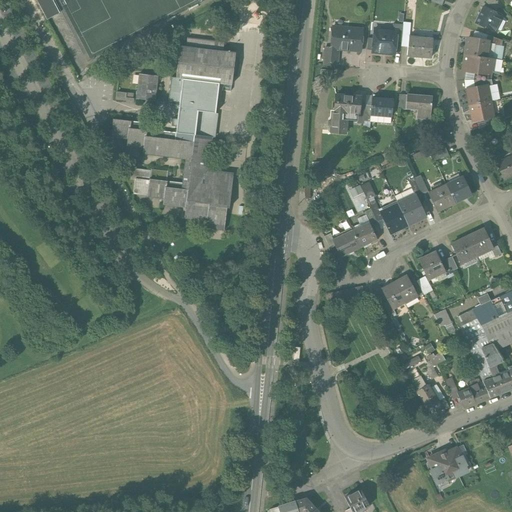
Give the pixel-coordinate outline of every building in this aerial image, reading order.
[(60,14),(52,0),(36,0),(47,20),(60,14)] [(496,11),(500,7),(493,0),(487,0),(486,3),(496,11)] [(495,12),(483,7),(475,25),(484,28),(484,27),(496,32),(502,18),(494,14),(495,12)] [(401,43),(402,35),(403,25),(393,24),(392,31),(396,31),(395,42),(401,43)] [(362,30),(332,27),(331,48),(330,49),(338,50),(360,52),(362,30)] [(392,31),(374,29),(374,39),(373,51),(372,53),(394,55),(395,42),(396,31),(392,31)] [(408,47),(408,38),(409,38),(409,36),(402,35),(401,43),(401,47),(408,47)] [(502,47),(503,41),(487,36),(485,41),(485,43),(495,45),(495,46),(502,47)] [(433,40),(423,39),(423,40),(409,38),(408,38),(408,47),(407,56),(415,57),(422,58),(423,57),(431,58),(433,40)] [(167,109),(180,110),(177,134),(157,131),(157,125),(113,120),(110,138),(127,140),(126,147),(142,149),(142,155),(176,159),(177,151),(185,152),(181,184),(166,182),(167,172),(150,169),(150,171),(130,169),(129,179),(135,180),(133,194),(146,196),(146,197),(162,199),(161,205),(184,208),(183,219),(205,222),(205,229),(222,231),(225,208),(228,209),(232,174),(208,171),(214,114),(218,84),(231,86),(235,54),(222,52),(223,43),(187,39),(186,48),(180,47),(176,79),(171,78),(167,109)] [(485,41),(468,39),(465,55),(493,60),(495,46),(495,45),(485,43),(485,41)] [(338,50),(330,49),(331,48),(325,48),(323,66),(337,67),(338,50)] [(493,60),(465,55),(462,71),(474,73),(490,75),(490,74),(493,60)] [(157,77),(139,74),(136,100),(154,102),(157,77)] [(492,86),(491,80),(473,81),(474,89),(487,86),(487,87),(492,86)] [(474,89),(466,90),(469,106),(490,102),(487,87),(487,86),(474,89)] [(431,97),(407,95),(407,96),(399,95),(398,109),(419,111),(418,119),(429,120),(431,97)] [(360,98),(336,96),(334,113),(335,113),(334,120),(343,121),(344,114),(357,115),(358,115),(359,105),(360,98)] [(392,101),(372,99),(371,107),(371,116),(391,117),(392,101)] [(490,102),(469,106),(472,121),(483,119),(493,117),(490,102)] [(358,115),(357,115),(357,124),(363,125),(364,122),(365,106),(359,105),(358,115)] [(357,124),(357,115),(344,114),(343,121),(334,120),(335,113),(334,113),(332,113),(331,133),(346,135),(347,123),(357,124)] [(493,117),(483,119),(484,127),(501,121),(500,115),(493,117)] [(390,124),(391,117),(371,116),(370,123),(390,124)] [(440,139),(427,145),(430,151),(442,145),(440,139)] [(442,145),(430,151),(435,163),(448,157),(442,145)] [(511,157),(497,164),(503,179),(511,175),(511,157)] [(327,162),(314,163),(316,189),(328,180),(327,162)] [(420,176),(414,179),(421,194),(428,192),(420,176)] [(462,178),(446,186),(455,204),(470,196),(462,178)] [(414,179),(409,183),(415,196),(421,194),(414,179)] [(383,221),(379,213),(380,213),(373,199),(375,198),(368,182),(360,186),(371,210),(378,223),(383,221)] [(446,186),(428,194),(437,212),(455,204),(446,186)] [(415,196),(398,205),(408,226),(425,218),(415,196)] [(380,213),(379,213),(383,221),(390,235),(408,226),(398,205),(380,213)] [(370,227),(378,223),(371,210),(364,213),(369,223),(370,227)] [(369,223),(352,231),(361,248),(377,241),(370,227),(369,223)] [(484,230),(467,237),(476,255),(491,248),(488,241),(489,240),(484,230)] [(333,240),(332,240),(335,247),(341,258),(361,248),(352,231),(333,240)] [(335,247),(332,240),(333,240),(330,234),(324,237),(330,249),(335,247)] [(467,237),(451,245),(456,255),(460,263),(476,255),(467,237)] [(435,253),(419,261),(422,267),(421,268),(427,280),(444,272),(444,271),(440,263),(435,253)] [(446,260),(452,272),(462,267),(460,263),(456,255),(446,260)] [(440,263),(444,271),(444,272),(445,275),(452,272),(446,260),(440,263)] [(409,283),(406,277),(394,283),(404,303),(417,297),(409,283)] [(409,283),(417,297),(418,296),(419,297),(423,295),(414,280),(409,283)] [(404,303),(394,283),(382,290),(388,301),(392,310),(404,303)] [(363,288),(325,296),(328,308),(365,301),(363,288)] [(511,291),(472,311),(476,317),(481,326),(511,310),(511,291)] [(394,313),(392,310),(388,301),(383,304),(389,316),(394,313)] [(444,310),(434,315),(440,328),(450,323),(444,310)] [(511,310),(481,326),(490,340),(511,329),(511,310)] [(476,317),(472,311),(456,319),(460,327),(461,327),(469,322),(476,317)] [(476,317),(469,322),(493,379),(500,376),(495,365),(502,361),(496,350),(490,340),(481,326),(476,317)] [(493,379),(469,322),(461,327),(483,383),(490,380),(493,379)] [(511,329),(490,340),(496,350),(511,342),(511,329)] [(420,353),(406,360),(410,367),(424,360),(420,353)] [(428,357),(430,361),(433,367),(445,361),(440,353),(436,355),(435,353),(433,354),(428,357)] [(433,367),(430,361),(426,363),(429,368),(426,370),(431,380),(438,376),(433,367)] [(493,379),(490,380),(496,395),(511,388),(511,379),(509,372),(500,376),(493,379)] [(411,384),(413,387),(422,382),(419,377),(410,382),(411,384)] [(458,396),(456,391),(451,380),(445,382),(452,399),(458,396)] [(480,380),(466,385),(468,389),(475,404),(489,398),(486,389),(484,390),(480,380)] [(496,395),(490,380),(483,383),(486,389),(489,398),(496,395)] [(413,387),(416,392),(425,387),(422,382),(413,387)] [(437,403),(427,386),(425,387),(416,392),(427,409),(437,403)] [(468,389),(462,391),(461,389),(456,391),(458,396),(463,409),(475,404),(468,389)] [(445,415),(437,403),(427,409),(434,420),(445,415)] [(457,448),(446,453),(445,451),(427,459),(432,470),(430,471),(436,483),(446,479),(447,481),(466,472),(463,466),(466,464),(463,457),(461,458),(457,448)] [(360,490),(345,498),(351,509),(352,511),(359,511),(370,506),(360,490)] [(305,499),(294,503),(296,511),(313,511),(315,510),(305,499)] [(296,511),(294,503),(268,510),(269,511),(296,511)]
